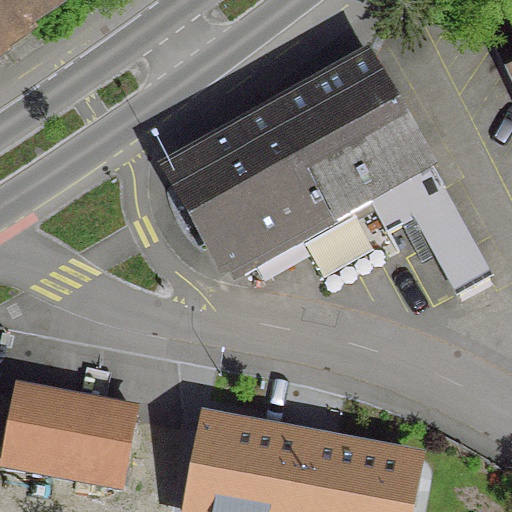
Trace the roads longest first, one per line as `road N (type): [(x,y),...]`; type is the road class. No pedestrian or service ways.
road 1 (residential): [(0,248),(136,306),(396,365),(511,417)]
road 2 (primary): [(0,167),(243,0)]
